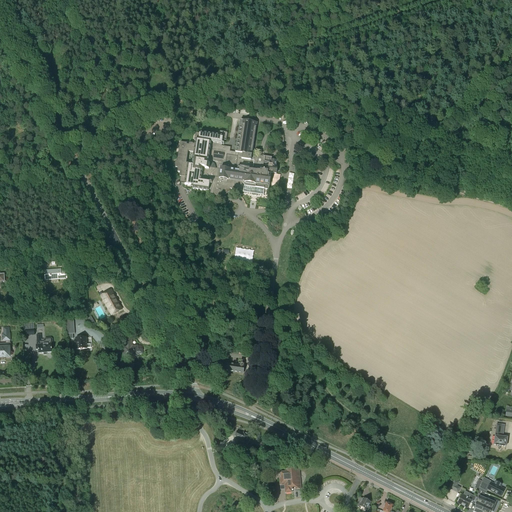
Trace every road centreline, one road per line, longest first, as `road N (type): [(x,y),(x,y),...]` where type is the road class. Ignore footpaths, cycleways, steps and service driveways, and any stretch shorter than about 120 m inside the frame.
road 1 (primary): [(435,506),(244,410),(193,395)]
road 2 (primary): [(194,402),(263,423),(433,509)]
road 3 (track): [(42,97),(94,58),(133,148),(171,179)]
road 4 (primary): [(0,408),(143,397),(194,402)]
road 5 (primary): [(193,395),(0,404)]
road 6 (unclassified): [(193,395),(117,241)]
road 7 (track): [(307,46),(446,0)]
road 8 (unclassified): [(265,510),(214,470),(194,402)]
road 9 (track): [(73,159),(125,123),(175,102),(178,91)]
